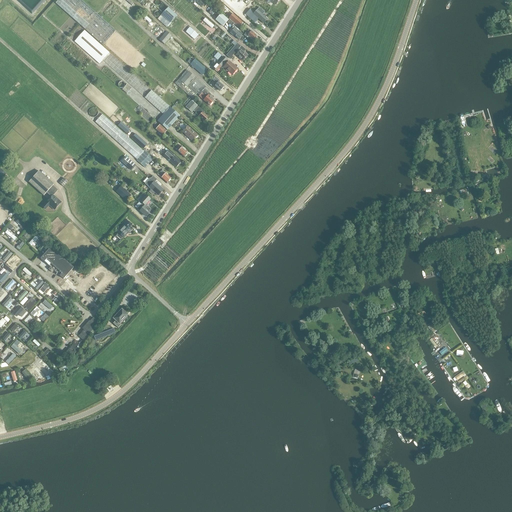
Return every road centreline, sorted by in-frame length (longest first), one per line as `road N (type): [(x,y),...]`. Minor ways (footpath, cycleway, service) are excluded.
road 1 (tertiary): [(187,323),(354,140),(388,80),(416,0)]
road 2 (unclassified): [(187,323),(128,270),(298,0)]
road 3 (track): [(128,270),(142,269),(249,147),(341,0)]
road 4 (tertiary): [(0,437),(107,402),(187,323)]
road 5 (track): [(240,94),(133,0)]
